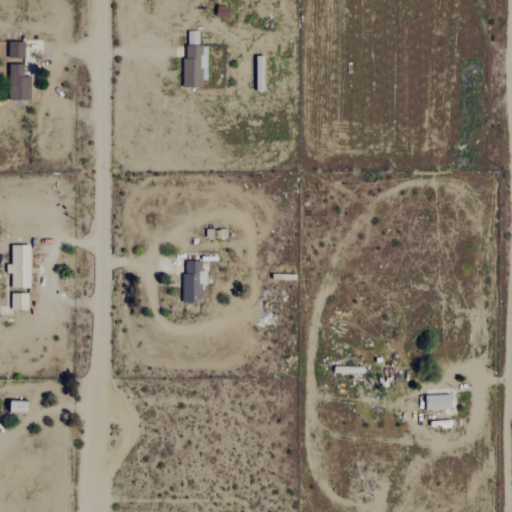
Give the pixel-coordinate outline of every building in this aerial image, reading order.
[(185,87),(207,87),(207,43),(196,43),(196,33),(185,33),(185,87)] [(25,42),(9,42),(8,58),(25,58),(25,42)] [(10,64),(8,100),(30,100),(31,76),(24,76),(24,65),(10,64)] [(12,273),(12,287),(30,288),(31,246),(12,245),(11,265),(7,265),(7,273),(12,273)] [(202,261),(184,261),(183,302),(202,302),(202,283),(207,283),(207,271),(202,271),(202,261)] [(11,310),(28,309),(27,293),(11,294),(11,310)] [(426,410),(452,409),(451,395),(426,395),(426,410)] [(28,412),(29,402),(11,401),(11,412),(28,412)]
